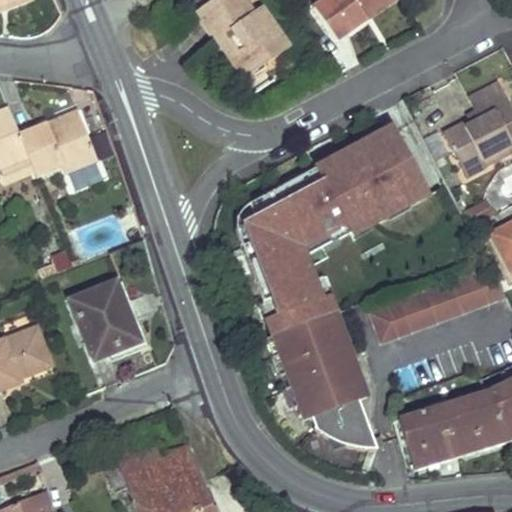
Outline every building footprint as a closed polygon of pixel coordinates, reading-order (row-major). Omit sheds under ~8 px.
[(2,0),(0,1),(0,8),(1,10),(24,0),(2,0)] [(260,12),(256,14),(252,17),(240,0),(217,0),(197,14),(216,42),(223,36),(248,72),(284,47),(260,12)] [(337,46),(353,35),(368,24),(363,18),(389,0),(332,0),(314,12),(337,46)] [(389,0),(363,18),(368,24),(401,0),(389,0)] [(469,122),(444,135),(460,167),(482,157),(486,165),(511,151),(511,105),(499,83),(469,98),(475,112),(480,121),(471,125),(469,122)] [(9,109),(0,112),(0,178),(3,186),(35,173),(19,133),(9,109)] [(77,110),(19,133),(35,173),(36,177),(65,166),(68,174),(97,161),(77,110)] [(480,121),(475,112),(467,116),(469,122),(471,125),(480,121)] [(486,165),(482,157),(460,167),(466,176),(486,165)] [(433,191),(419,198),(426,211),(419,226),(433,234),(444,212),(433,191)] [(463,216),(471,231),(473,230),(495,218),(488,204),(463,216)] [(305,213),(259,236),(285,290),(332,266),(305,213)] [(511,227),(492,238),(511,276),(511,275),(511,227)] [(50,259),(56,275),(71,270),(65,253),(50,259)] [(491,271),(371,315),(382,344),(502,299),(491,271)] [(122,282),(71,303),(94,360),(109,354),(112,360),(149,344),(122,282)] [(336,315),(265,343),(299,427),(306,424),(310,435),(309,436),(310,436),(316,442),(322,445),(323,444),(337,439),(342,452),(342,453),(348,454),(357,455),(365,454),(374,453),(379,451),(359,401),(368,397),(357,369),(330,380),(324,367),(352,356),(336,315)] [(40,328),(0,345),(0,395),(26,384),(26,381),(57,368),(40,328)] [(511,380),(491,390),(511,438),(511,380)] [(417,470),(511,440),(511,438),(491,390),(400,419),(417,470)] [(0,419),(11,417),(5,398),(0,399),(0,419)] [(128,431),(109,439),(122,468),(185,443),(181,433),(135,450),(128,431)] [(185,443),(122,468),(123,472),(129,485),(140,511),(214,511),(188,443),(185,443)] [(123,472),(111,477),(117,490),(129,485),(123,472)] [(55,491),(3,511),(54,511),(62,508),(55,491)]
